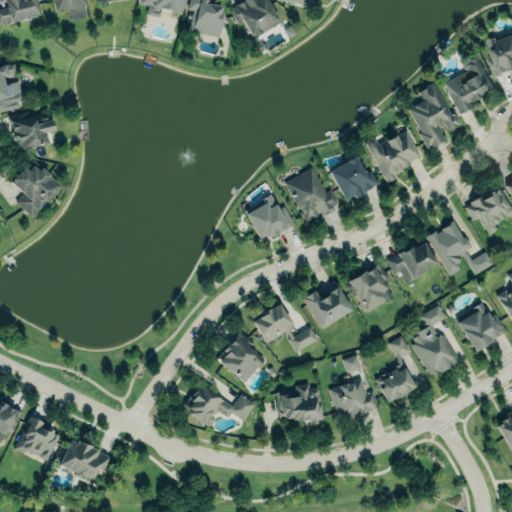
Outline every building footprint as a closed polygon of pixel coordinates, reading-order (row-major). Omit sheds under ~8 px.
[(0,24),(38,16),(34,0),(4,0),(6,6),(0,7),(0,24)] [(52,0),(83,0),(87,15),(70,19),(68,9),(55,12),(52,0)] [(139,3),(139,0),(183,0),(181,14),(170,11),(170,10),(159,8),(159,12),(158,16),(146,13),(147,5),(139,3)] [(189,0),(207,0),(207,3),(211,4),(211,3),(221,6),(220,12),(222,13),(223,16),(217,37),(198,31),(187,29),(193,9),(187,8),(189,0)] [(233,5),(241,0),(265,0),(278,20),(261,31),(251,37),(242,19),(237,23),(229,10),(234,7),(233,5)] [(511,34),(483,43),(493,77),(511,71),(511,34)] [(457,114),(471,107),(468,102),(492,90),(473,53),(459,60),(465,71),(441,83),(457,114)] [(7,63),(0,64),(0,110),(19,107),(17,99),(9,100),(8,96),(12,95),(9,83),(4,84),(2,76),(6,75),(8,75),(13,74),(15,69),(13,63),(7,63)] [(443,140),(437,128),(443,125),(445,130),(455,125),(434,82),(416,90),(421,100),(406,108),(426,148),(443,140)] [(6,115),(32,109),(33,115),(44,113),(46,121),(50,120),(53,130),(44,132),(46,143),(19,149),(16,139),(12,140),(6,115)] [(405,128),(420,156),(409,162),(411,164),(402,169),(402,170),(394,175),(395,177),(386,183),(363,143),(365,142),(365,140),(369,137),(371,138),(373,137),(377,144),(405,128)] [(327,172),(344,200),(353,195),(354,198),(363,193),(362,192),(377,183),(370,170),(365,173),(355,156),(327,172)] [(22,193),(14,202),(30,217),(59,186),(30,160),(10,182),(22,193)] [(282,182),(304,223),(337,205),(329,189),(323,192),(310,167),(282,182)] [(486,234),(496,229),(492,223),(511,212),(511,211),(498,186),(463,205),(471,220),(477,217),(486,234)] [(245,214),(264,203),(261,198),(269,194),(275,204),(276,203),(279,208),(282,207),(292,224),(278,231),(278,233),(271,237),(270,234),(266,237),(265,234),(259,238),(245,214)] [(451,221),(447,223),(449,224),(447,226),(442,229),(443,230),(436,234),(434,231),(426,236),(449,275),(460,268),(456,263),(458,259),(457,255),(460,253),(474,274),(492,263),(484,250),(471,259),(465,250),(471,247),(465,238),(462,237),(451,221)] [(423,243),(412,250),(410,248),(404,252),(403,250),(386,260),(394,274),(399,271),(407,284),(420,275),(419,273),(435,263),(423,243)] [(365,313),(392,296),(372,265),(345,282),(365,313)] [(509,324),(511,322),(511,271),(506,275),(511,287),(496,295),(509,324)] [(300,296),(319,327),(350,308),(335,282),(318,294),(312,287),(304,290),(300,296)] [(454,318),(470,308),(470,304),(478,300),(481,301),(488,313),(491,312),(503,330),(497,335),(490,339),(474,347),(454,318)] [(252,321),(279,304),(293,325),(292,326),(293,328),(290,331),(293,336),(309,326),(317,338),(295,351),(288,339),(289,338),(285,331),(266,343),(252,321)] [(436,305),(419,315),(424,326),(427,326),(432,334),(420,340),(417,335),(412,338),(413,341),(415,341),(410,344),(430,376),(439,371),(440,373),(453,364),(452,363),(458,359),(443,335),(439,334),(436,335),(430,325),(444,317),(436,305)] [(238,331),(234,336),(235,337),(229,345),(228,343),(215,359),(241,381),(241,380),(244,382),(256,366),(258,366),(264,359),(255,352),(256,350),(251,347),(254,343),(238,331)] [(385,342),(397,335),(406,349),(399,355),(399,361),(413,384),(385,400),(373,379),(386,369),(395,364),(394,356),(385,342)] [(359,367),(354,354),(340,359),(345,372),(359,367)] [(327,388),(337,419),(376,407),(371,390),(364,392),(360,378),(327,388)] [(242,421),(253,403),(238,393),(232,404),(197,383),(181,409),(207,425),(216,411),(226,417),(229,413),(242,421)] [(273,392),(278,418),(285,417),(285,419),(292,418),(292,421),(295,420),(296,423),(308,421),(309,425),(318,423),(317,420),(321,419),(317,389),(315,388),(314,388),(312,388),(309,388),(308,388),(308,383),(294,385),(295,389),(273,392)] [(0,442),(0,443),(6,429),(12,431),(20,411),(0,403),(0,442)] [(511,454),(511,453),(511,413),(494,424),(511,454)] [(28,416),(42,422),(39,428),(45,431),(46,428),(49,429),(52,431),(52,432),(58,435),(47,458),(45,459),(44,459),(39,456),(38,455),(29,451),(28,451),(25,449),(24,451),(23,452),(21,452),(13,448),(28,416)] [(59,464),(64,455),(61,453),(65,447),(67,448),(70,441),(75,444),(77,441),(81,443),(83,442),(91,446),(90,448),(107,456),(100,470),(94,467),(90,477),(84,474),(82,478),(75,475),(77,473),(59,464)]
